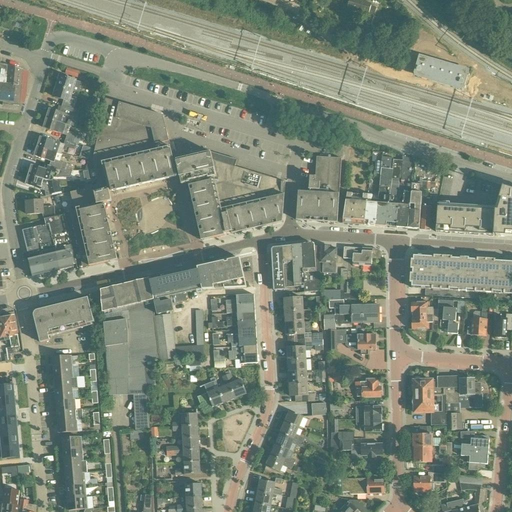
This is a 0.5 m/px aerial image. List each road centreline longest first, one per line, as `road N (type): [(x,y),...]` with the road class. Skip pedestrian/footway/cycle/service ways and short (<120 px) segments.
road 1 (residential): [(121,58),(239,86),(511,179)]
road 2 (residential): [(261,238),(268,402),(227,511)]
road 3 (residential): [(23,295),(261,238)]
road 4 (unclassified): [(473,96),(388,75),(265,0)]
road 5 (residential): [(43,511),(23,295)]
road 6 (residential): [(23,295),(6,200),(23,129)]
road 7 (residential): [(398,504),(395,354)]
road 8 (residential): [(494,511),(511,364)]
